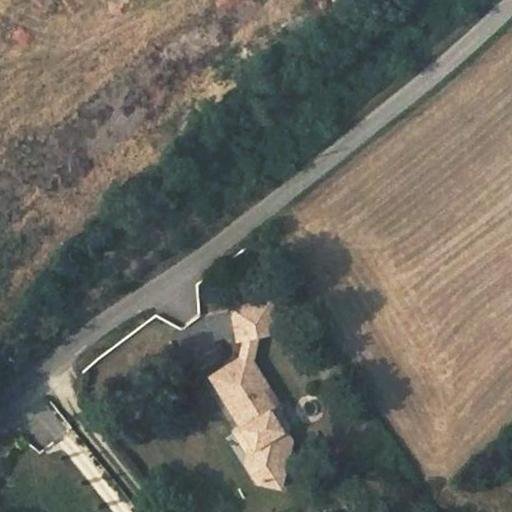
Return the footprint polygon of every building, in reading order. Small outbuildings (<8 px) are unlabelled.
[(277,299),(238,306),(243,338),(251,337),(261,335),(283,331),(277,299)] [(261,335),(251,337),(247,357),(253,353),(256,359),(261,335)] [(256,359),(253,353),(247,357),(216,375),(246,425),(261,451),(256,470),(261,479),(283,485),(312,468),(290,429),(286,430),(275,411),(281,408),(284,406),(256,359)] [(292,427),(281,408),(275,411),(286,430),(292,427)] [(261,451),(246,425),(239,429),(252,452),(250,460),(256,470),(261,451)] [(106,511),(131,511),(77,427),(60,438),(106,511)]
